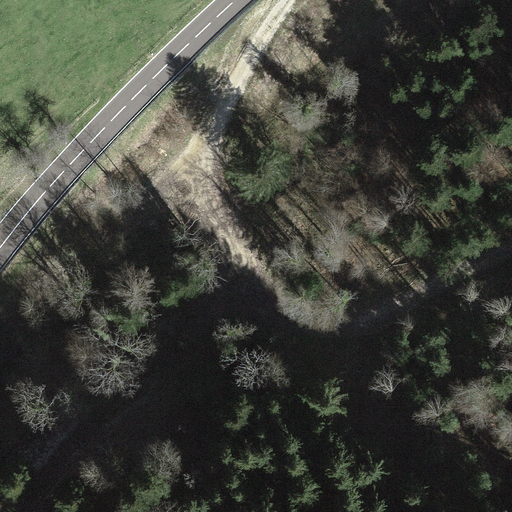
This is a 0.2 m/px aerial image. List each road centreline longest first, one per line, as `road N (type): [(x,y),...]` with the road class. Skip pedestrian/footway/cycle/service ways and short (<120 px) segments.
road 1 (track): [(22,511),(122,385),(244,284),(196,166),(256,52),(294,0)]
road 2 (secondary): [(234,0),(92,139),(0,246)]
road 3 (track): [(244,284),(280,312),(323,322),(511,244)]
